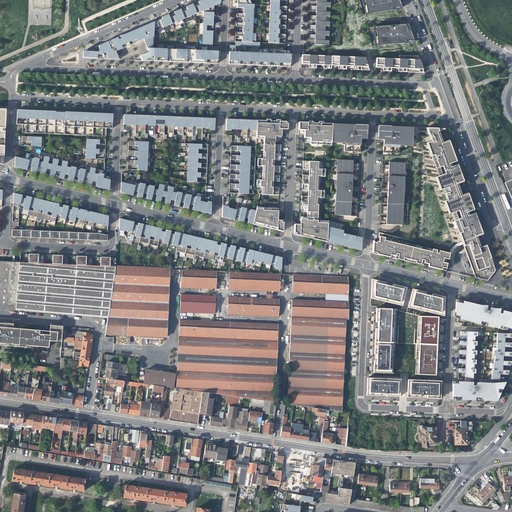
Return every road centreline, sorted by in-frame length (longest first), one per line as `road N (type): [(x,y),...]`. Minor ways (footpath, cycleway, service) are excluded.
road 1 (residential): [(425,0),(510,235)]
road 2 (primary): [(274,442),(376,457),(480,460)]
road 3 (residential): [(222,75),(23,66)]
road 4 (primary): [(86,414),(274,442)]
road 5 (residential): [(0,314),(94,322),(86,414)]
road 6 (residential): [(23,66),(178,0)]
road 7 (residential): [(274,442),(287,278)]
road 8 (residential): [(372,112),(366,264)]
road 9 (residential): [(366,264),(360,397),(369,407)]
road 10 (residential): [(5,244),(105,248),(113,204)]
road 11 (residential): [(286,245),(292,109)]
road 12 (residential): [(422,84),(295,78)]
road 13 (residential): [(445,410),(452,285)]
road 14 (residential): [(454,127),(491,221),(510,235)]
road 15 (residential): [(220,106),(215,228)]
